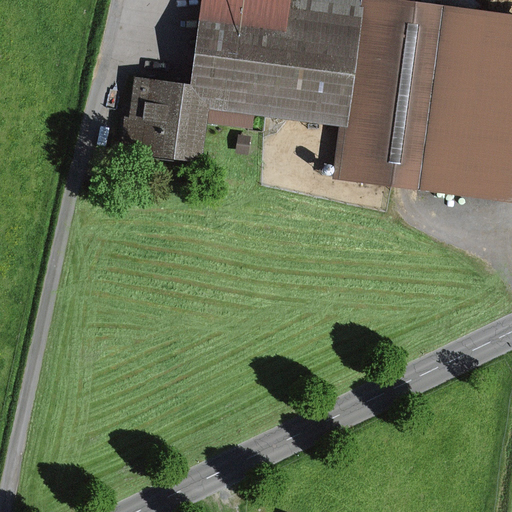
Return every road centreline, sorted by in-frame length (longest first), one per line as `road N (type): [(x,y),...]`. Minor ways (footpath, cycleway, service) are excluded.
road 1 (track): [(13,511),(122,0)]
road 2 (secondary): [(511,332),(135,511)]
